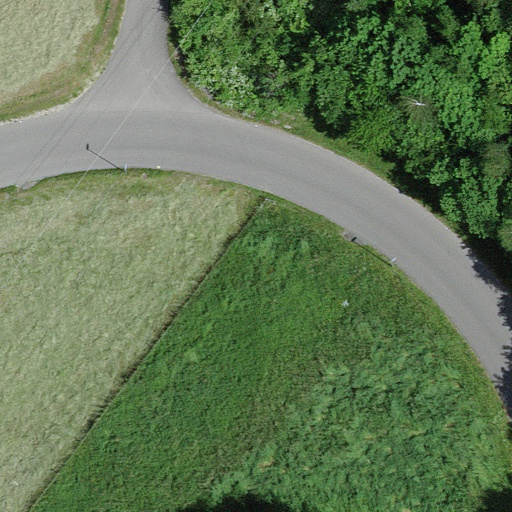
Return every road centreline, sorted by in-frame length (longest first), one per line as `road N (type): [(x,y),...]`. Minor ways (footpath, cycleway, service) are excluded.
road 1 (motorway): [(0,415),(511,9)]
road 2 (unclassified): [(0,156),(127,137),(202,143),(286,165),(365,203),(440,259),(511,350)]
road 3 (motorway): [(234,0),(0,181)]
